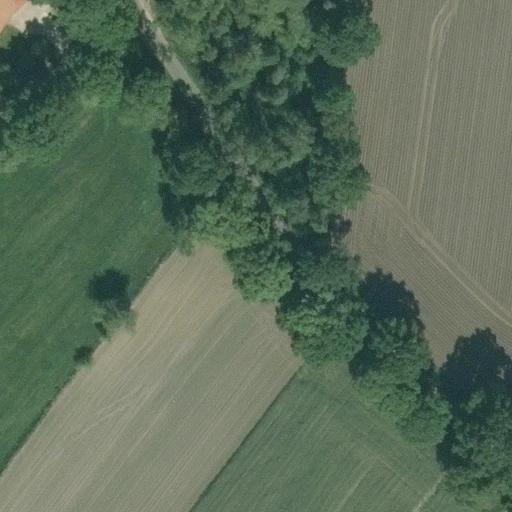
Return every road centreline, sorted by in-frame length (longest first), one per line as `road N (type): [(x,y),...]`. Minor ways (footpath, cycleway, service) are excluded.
road 1 (unclassified): [(511,476),(317,279),(237,169),(140,0)]
road 2 (unclassified): [(0,112),(138,0)]
